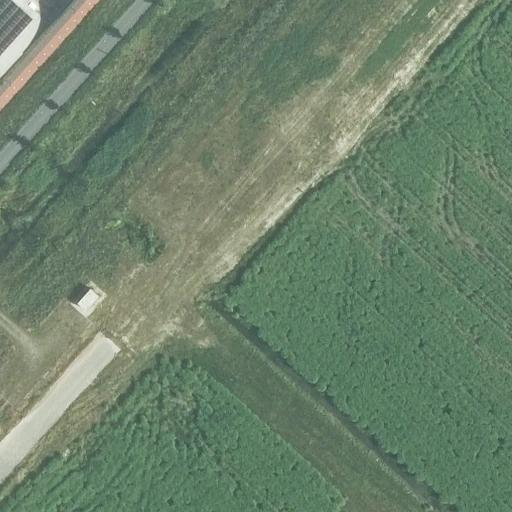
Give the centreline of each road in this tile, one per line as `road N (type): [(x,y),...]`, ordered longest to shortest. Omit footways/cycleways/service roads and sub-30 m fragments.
road 1 (unknown): [(162,270),(368,0)]
road 2 (unclassified): [(0,169),(150,0)]
